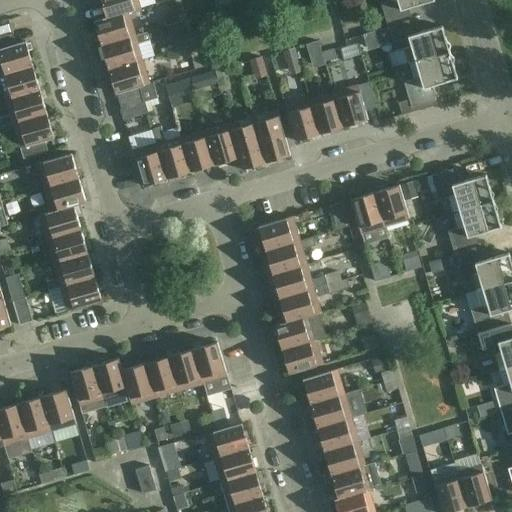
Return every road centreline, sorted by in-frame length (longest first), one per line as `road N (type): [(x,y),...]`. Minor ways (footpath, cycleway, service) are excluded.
road 1 (residential): [(215,201),(506,114)]
road 2 (residential): [(115,230),(48,0)]
road 3 (residential): [(303,511),(240,301)]
road 4 (residential): [(0,371),(143,329)]
